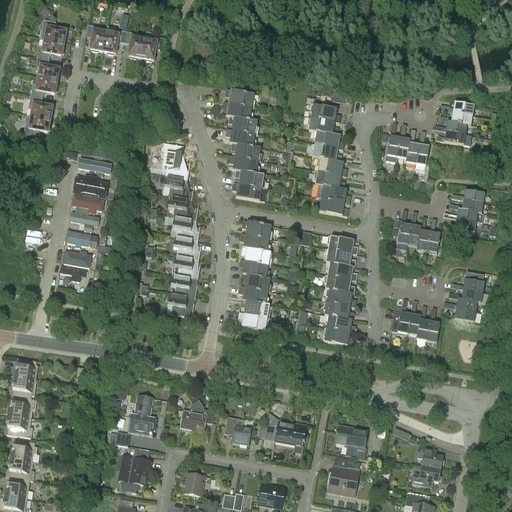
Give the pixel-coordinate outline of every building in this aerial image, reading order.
[(50,13),(46,10),(45,9),(42,14),(42,15),(47,18),(50,13)] [(41,41),(45,42),(64,45),(67,32),(55,30),(56,24),(44,22),(41,41)] [(103,54),(106,34),(99,33),(100,29),(88,27),(86,39),(92,40),(90,52),(103,54)] [(103,54),(115,56),(118,45),(124,46),(126,34),(114,32),(114,31),(107,30),(106,34),(103,54)] [(126,34),(124,46),(130,47),(128,59),(141,61),(144,41),(138,40),(138,36),(126,34)] [(144,41),(141,61),(154,63),(156,52),(162,53),(164,41),(152,39),(151,43),(144,41)] [(37,60),(49,62),(50,56),(62,58),(64,45),(45,42),(43,49),(39,48),(37,60)] [(49,62),(37,60),(35,72),(39,73),(38,80),(57,84),(60,71),(48,69),(49,62)] [(33,86),(32,88),(30,98),(42,101),(43,94),(55,96),(57,84),(38,80),(36,87),(33,86)] [(226,92),(224,99),(229,100),(228,106),(252,110),(254,97),(226,92)] [(344,98),(333,96),(332,104),(343,106),(344,98)] [(42,101),(30,98),(28,111),(32,111),(31,118),(50,122),(53,109),(41,107),(42,101)] [(223,105),(222,112),(227,113),(226,118),(229,119),(250,123),(252,110),(228,106),(223,105)] [(474,109),(454,105),(453,111),(449,111),(449,115),(472,119),(474,109)] [(314,107),(311,121),(334,125),(339,126),(341,118),(336,117),(337,111),(314,107)] [(174,123),(170,108),(165,109),(169,124),(174,123)] [(449,115),(447,125),(448,125),(467,128),(470,129),(472,119),(449,115)] [(50,122),(31,118),(27,117),(24,137),(35,139),(36,133),(48,135),(50,122)] [(229,119),(228,126),(232,127),(231,133),(256,137),(258,124),(250,123),(229,119)] [(311,121),(309,133),(316,134),(337,138),(339,131),(334,130),(334,125),(311,121)] [(442,134),(446,135),(465,138),(467,128),(448,125),(447,125),(446,130),(443,130),(442,134)] [(227,132),(225,139),(230,140),(229,146),(232,146),(253,150),(256,137),(231,133),(227,132)] [(316,134),(314,148),(338,152),(343,153),(344,145),(340,145),(341,139),(337,138),(316,134)] [(390,135),(385,164),(396,165),(397,161),(401,137),(390,135)] [(463,148),(465,138),(446,135),(445,140),(441,139),(441,140),(437,139),(436,143),(463,148)] [(405,138),(401,137),(397,161),(406,162),(406,165),(406,166),(407,162),(410,143),(404,141),(405,138)] [(423,148),(424,145),(425,138),(421,137),(419,144),(420,144),(416,167),(426,169),(429,149),(423,148)] [(407,162),(406,166),(416,167),(420,144),(419,144),(410,143),(407,162)] [(166,180),(187,183),(187,182),(188,175),(187,174),(182,156),(183,149),(163,146),(162,154),(164,154),(161,171),(167,172),(166,180)] [(253,150),(232,146),(230,153),(235,154),(234,160),(259,164),(261,164),(262,157),(260,156),(261,151),(253,150)] [(314,148),(312,160),(320,162),(340,165),(342,158),(337,157),(338,152),(314,148)] [(77,158),(74,173),(107,178),(109,163),(77,158)] [(229,159),(228,166),(233,167),(232,172),(235,173),(256,177),(259,164),(234,160),(229,159)] [(320,162),(317,175),(341,179),(346,180),(347,172),(343,171),(344,166),(340,165),(320,162)] [(112,176),(110,183),(116,184),(117,182),(117,177),(120,167),(114,166),(112,176)] [(235,173),(234,180),(239,181),(238,187),(262,191),(264,178),(256,177),(235,173)] [(317,175),(315,187),(318,188),(344,192),(345,185),(340,184),(341,179),(317,175)] [(169,201),(191,205),(191,204),(193,195),(190,194),(187,183),(166,180),(164,188),(170,189),(168,200),(169,200),(169,201)] [(99,201),(106,202),(108,186),(77,182),(75,198),(99,201)] [(238,187),(233,186),(232,193),(237,194),(236,200),(264,205),(266,192),(262,191),(238,187)] [(318,188),(316,201),(321,202),(344,206),(349,207),(351,199),(346,198),(347,193),(344,192),(318,188)] [(460,203),(483,207),(485,197),(465,193),(464,200),(461,199),(460,203)] [(74,200),(73,212),(101,215),(102,204),(74,200)] [(105,212),(104,219),(110,220),(111,213),(112,210),(113,202),(107,201),(105,212)] [(174,220),(196,224),(196,223),(197,215),(194,215),(191,205),(169,201),(168,208),(174,209),(173,219),(174,219),(174,220)] [(321,202),(318,215),(347,220),(348,212),(343,211),(344,206),(321,202)] [(482,216),(483,207),(460,203),(458,212),(478,215),(478,216),(482,216)] [(476,226),(478,216),(478,215),(458,212),(457,218),(454,218),(453,221),(476,226)] [(72,217),(70,227),(98,232),(100,222),(94,221),(72,217)] [(174,239),(198,243),(199,235),(197,234),(196,224),(174,220),(172,228),(171,238),(175,239),(174,239)] [(476,226),(453,221),(451,231),(475,236),(476,226)] [(411,224),(412,224),(401,222),(397,251),(406,253),(407,248),(408,248),(412,224),(411,224)] [(244,224),(242,231),(247,232),(246,238),(270,242),(272,229),(244,224)] [(412,224),(408,248),(417,249),(416,253),(417,253),(417,250),(418,250),(421,229),(415,228),(415,225),(412,224),(411,224),(412,224)] [(417,250),(417,253),(427,255),(431,231),(421,229),(418,250),(417,250)] [(431,231),(427,255),(437,256),(440,236),(434,235),(435,232),(431,231)] [(304,235),(301,248),(309,249),(312,236),(304,235)] [(69,236),(67,248),(91,252),(93,240),(69,236)] [(241,237),(240,244),(245,245),(244,250),(267,254),(270,242),(246,238),(241,237)] [(198,243),(174,239),(173,248),(178,249),(176,259),(174,258),(174,259),(198,263),(200,254),(198,254),(198,243)] [(331,240),(329,253),(352,257),(357,258),(358,251),(353,250),(354,244),(331,240)] [(246,258),(245,264),(269,268),(271,255),(267,254),(244,250),(243,250),(241,257),(246,258)] [(67,253),(64,265),(89,269),(91,257),(67,253)] [(329,253),(326,266),(330,266),(353,271),(354,271),(356,263),(351,262),(352,257),(329,253)] [(172,278),(197,282),(199,274),(197,273),(198,263),(174,259),(173,267),(172,275),(174,278),(172,277),(172,278)] [(240,263),(239,270),(244,271),(243,277),(266,281),(269,268),(245,264),(240,263)] [(330,266),(328,279),(351,284),(356,285),(357,277),(352,276),(353,271),(330,266)] [(87,286),(89,275),(63,271),(61,282),(87,286)] [(460,288),(459,292),(462,293),(483,296),(485,286),(482,285),(484,278),(466,274),(464,282),(463,289),(460,288)] [(242,276),(240,284),(246,285),(245,290),(268,295),(271,282),(266,281),(243,277),(242,276)] [(197,282),(172,278),(171,287),(175,287),(173,297),(169,296),(169,297),(194,301),(195,301),(196,293),(195,293),(197,282)] [(328,279),(325,292),(327,292),(353,297),(355,290),(350,289),(351,284),(328,279)] [(239,289),(238,297),(243,298),(242,303),(266,307),(268,295),(245,290),(239,289)] [(327,306),(350,310),(355,311),(357,303),(352,302),(353,297),(327,292),(326,300),(328,300),(327,306)] [(481,306),(483,296),(462,293),(461,299),(458,298),(457,302),(478,305),(478,306),(481,306)] [(194,301),(169,297),(167,306),(172,307),(170,317),(191,321),(193,312),(192,312),(194,301)] [(303,310),(310,312),(311,304),(304,302),(303,310)] [(452,311),(456,311),(475,315),(477,305),(478,306),(478,305),(457,302),(456,308),(452,307),(452,311)] [(241,303),(240,310),(245,311),(244,316),(268,321),(270,308),(266,307),(242,303),(241,303)] [(327,306),(325,318),(327,319),(352,324),(353,324),(354,316),(349,315),(350,310),(327,306)] [(455,317),(451,316),(450,321),(474,325),(475,315),(456,311),(455,317)] [(401,312),(401,315),(395,314),(391,334),(408,337),(412,314),(411,314),(411,313),(401,312)] [(415,314),(411,313),(411,314),(412,314),(408,337),(417,339),(416,342),(417,342),(417,339),(418,339),(421,319),(415,318),(415,314)] [(239,315),(238,323),(243,324),(241,330),(265,334),(268,321),(244,316),(239,315)] [(327,319),(325,326),(328,327),(327,332),(350,336),(355,337),(356,329),(351,329),(352,324),(327,319)] [(417,339),(417,342),(427,344),(431,321),(430,321),(429,324),(424,323),(424,320),(421,319),(418,339),(417,339)] [(435,321),(430,321),(431,321),(427,344),(436,346),(440,326),(434,325),(435,321)] [(324,345),(352,350),(354,342),(349,341),(350,336),(327,332),(324,345)] [(37,364),(17,361),(16,368),(15,373),(14,373),(13,380),(36,383),(38,368),(36,368),(37,364)] [(86,371),(85,371),(78,370),(76,382),(84,383),(86,371)] [(34,399),(36,383),(13,380),(12,388),(13,388),(13,393),(12,399),(36,403),(36,402),(31,402),(32,398),(34,399)] [(131,418),(128,435),(151,439),(154,422),(149,421),(152,402),(152,401),(138,398),(135,419),(131,418)] [(35,413),(36,403),(12,399),(11,406),(10,411),(8,411),(7,418),(30,421),(32,412),(35,413)] [(215,414),(203,412),(203,408),(199,402),(191,407),(190,415),(183,413),(180,431),(204,436),(205,426),(212,427),(215,414)] [(29,430),(30,421),(7,418),(6,425),(8,425),(7,430),(8,430),(7,437),(31,441),(32,430),(29,430)] [(227,420),(223,437),(233,439),(232,446),(248,449),(251,432),(242,430),(243,423),(227,420)] [(277,430),(266,428),(264,442),(295,448),(293,455),(302,456),(306,428),(278,423),(277,430)] [(256,441),(264,442),(266,428),(258,427),(256,441)] [(335,446),(353,449),(351,460),(365,463),(367,451),(365,450),(367,433),(338,428),(335,446)] [(410,437),(395,430),(392,437),(407,443),(410,437)] [(107,446),(115,447),(128,449),(130,437),(117,435),(117,437),(109,435),(107,446)] [(9,461),(32,465),(34,456),(37,456),(37,449),(35,449),(35,445),(14,442),(13,449),(12,454),(10,454),(9,461)] [(421,469),(441,472),(441,467),(444,466),(444,463),(442,462),(443,460),(430,458),(431,451),(418,449),(417,460),(423,461),(421,469)] [(150,454),(143,453),(130,450),(128,460),(123,459),(118,483),(122,484),(121,488),(121,489),(121,490),(122,491),(122,492),(123,493),(124,494),(125,494),(126,495),(132,496),(136,497),(138,487),(145,488),(147,475),(149,476),(151,465),(148,464),(150,454)] [(31,473),(32,465),(9,461),(8,469),(10,469),(9,474),(10,474),(9,480),(33,484),(34,474),(31,473)] [(347,470),(359,472),(360,466),(348,464),(347,470)] [(440,478),(441,472),(421,469),(420,477),(414,476),(412,487),(424,489),(425,482),(438,485),(439,483),(441,482),(441,479),(440,478)] [(358,474),(333,470),(329,494),(354,498),(358,474)] [(187,475),(183,497),(201,500),(205,478),(187,475)] [(30,484),(33,484),(9,480),(8,487),(7,487),(7,492),(5,492),(4,499),(27,502),(30,484)] [(384,492),(386,484),(380,483),(378,490),(384,492)] [(284,493),(262,489),(259,506),(281,510),(284,493)] [(413,510),(412,511),(433,511),(434,509),(424,508),(426,499),(407,495),(405,509),(413,510)] [(236,496),(235,499),(233,511),(234,511),(241,511),(244,498),(236,496)] [(233,511),(235,499),(224,497),(222,510),(233,511)] [(26,511),(27,502),(4,499),(3,506),(5,506),(4,511),(28,511),(29,511),(26,511)] [(135,511),(132,511),(134,504),(120,502),(118,511),(135,511)]
